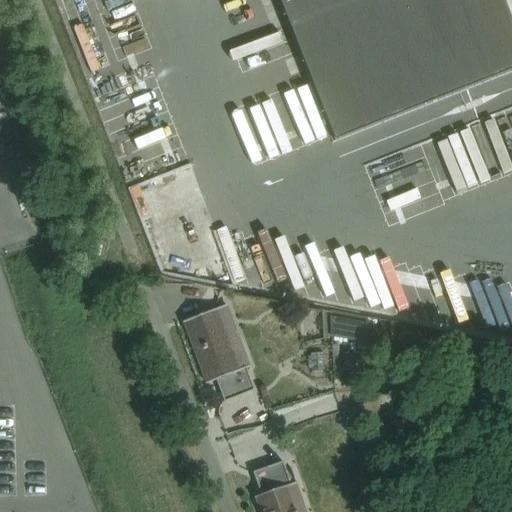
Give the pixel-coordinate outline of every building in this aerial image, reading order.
[(277,0),(333,140),(511,69),(511,27),(501,0),(277,0)] [(226,305),(215,310),(183,322),(206,384),(215,381),(223,403),(253,391),(245,369),(249,367),(226,305)] [(366,327),(367,319),(330,312),(331,320),(332,334),(365,340),(366,327)] [(299,445),(284,449),(288,464),(303,460),(299,445)] [(282,463),(252,473),(260,496),(254,498),(259,511),(304,511),(299,495),(294,497),(290,486),(285,469),(282,463)]
